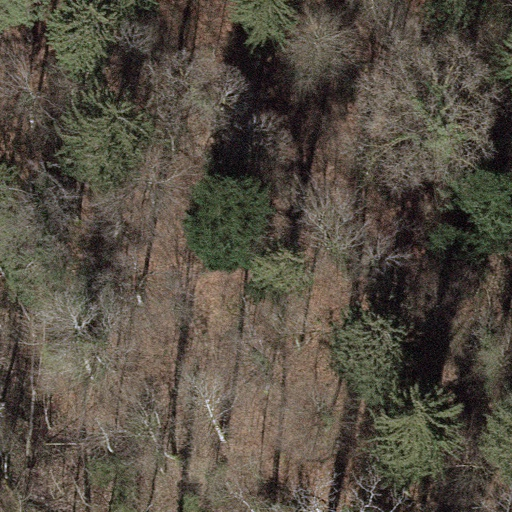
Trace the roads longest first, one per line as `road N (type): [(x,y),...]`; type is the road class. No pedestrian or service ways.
road 1 (track): [(511,405),(169,66),(132,0)]
road 2 (track): [(511,176),(392,0)]
